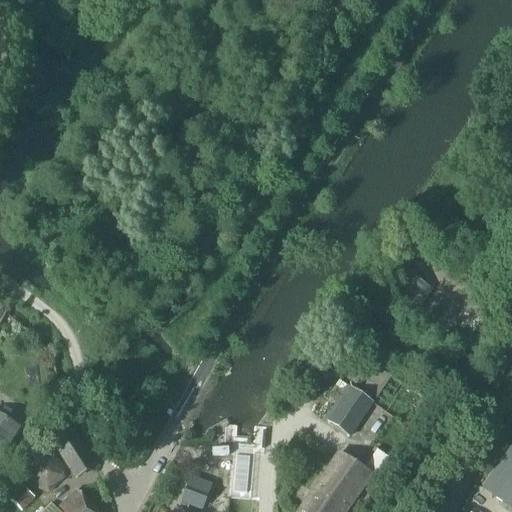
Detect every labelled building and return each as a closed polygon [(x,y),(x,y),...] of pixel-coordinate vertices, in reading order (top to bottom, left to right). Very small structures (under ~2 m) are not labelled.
[(381,301),(408,319),(428,289),(402,271),(381,301)] [(373,406),(350,390),(327,423),(350,439),(373,406)] [(125,407),(107,400),(95,430),(103,433),(113,437),(125,407)] [(0,457),(18,429),(0,417),(0,457)] [(94,467),(70,431),(51,443),(75,480),(94,467)] [(292,459),(302,445),(293,438),(283,452),(292,459)] [(346,511),(370,478),(337,455),(297,511),(346,511)] [(180,504),(188,508),(199,511),(201,511),(211,486),(189,478),(180,504)] [(511,484),(500,501),(511,508),(509,510),(511,511),(511,484)] [(9,501),(19,511),(21,511),(34,500),(22,488),(9,501)] [(42,511),(95,511),(76,491),(56,511),(50,505),(42,511)]
